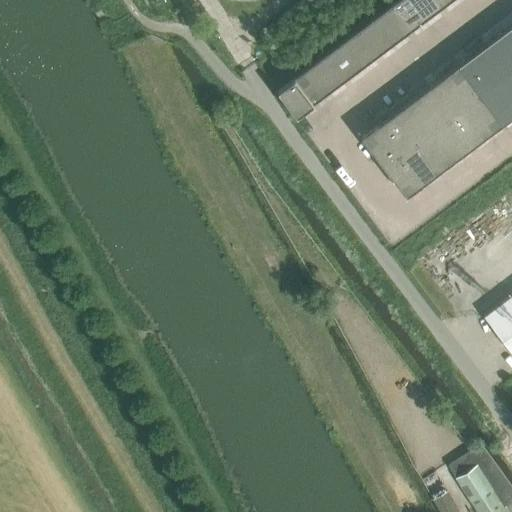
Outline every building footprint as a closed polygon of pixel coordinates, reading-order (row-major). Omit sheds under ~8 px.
[(410,0),(400,0),(391,7),(410,33),(426,21),(410,0)] [(435,0),(410,0),(426,21),(442,9),(435,0)] [(435,0),(442,9),(453,0),(435,0)] [(391,7),(375,19),(394,45),(410,33),(391,7)] [(375,19),(359,31),(378,57),(394,45),(375,19)] [(511,24),(496,36),(511,56),(511,24)] [(359,31),(343,43),(362,69),(378,57),(359,31)] [(511,56),(496,36),(459,63),(482,93),(504,123),(511,117),(511,56)] [(343,43),(327,55),(346,81),(362,69),(343,43)] [(327,55),(311,67),(330,93),(346,81),(327,55)] [(459,63),(443,76),(465,105),(482,93),(459,63)] [(311,67),(295,79),(314,105),(330,93),(311,67)] [(443,76),(427,88),(449,117),(465,105),(443,76)] [(279,91),(298,117),(314,105),(295,79),(279,91)] [(427,88),(411,100),(433,130),(449,117),(427,88)] [(482,93),(465,105),(488,135),(504,123),(482,93)] [(411,100),(395,112),(417,142),(433,130),(411,100)] [(465,105),(449,117),(472,147),(488,135),(465,105)] [(395,112),(379,124),(401,154),(417,142),(395,112)] [(449,117),(433,130),(456,159),(472,147),(449,117)] [(379,124),(362,136),(385,166),(401,154),(379,124)] [(433,130),(417,142),(439,171),(456,159),(433,130)] [(417,142),(401,154),(423,183),(439,171),(417,142)] [(401,154),(385,166),(407,196),(423,183),(401,154)] [(511,295),(483,317),(511,355),(511,295)] [(476,447),(449,464),(474,502),(480,511),(510,511),(505,504),(511,499),(511,486),(490,457),(481,444),(479,445),(476,447)] [(460,511),(448,490),(433,498),(440,511),(460,511)]
